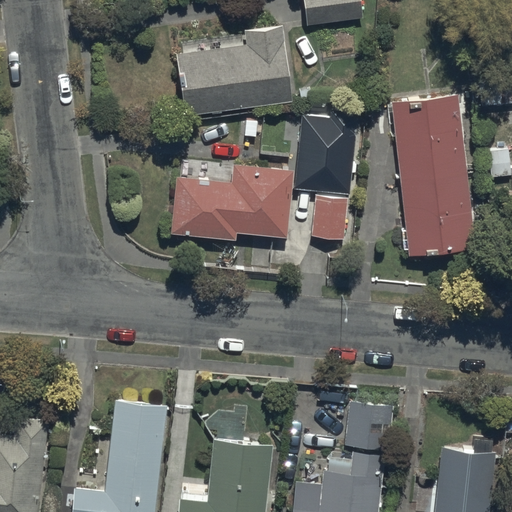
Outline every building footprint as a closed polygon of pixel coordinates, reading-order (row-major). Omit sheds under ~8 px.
[(358,0),(303,0),(306,18),(360,11),(358,0)] [(241,37),(175,45),(183,109),(291,95),(281,16),(239,21),(241,37)] [(511,65),(484,67),(486,100),(511,99),(511,65)] [(453,85),(388,93),(405,247),(471,239),(453,85)] [(507,142),(487,143),(489,173),(509,172),(507,142)] [(180,170),(175,169),(169,224),(234,231),(235,223),(287,229),(294,161),(232,154),(231,161),(182,156),(180,170)] [(349,173),(300,168),(296,210),(312,211),(310,230),(343,233),(349,173)] [(69,511),(152,511),(164,396),(112,391),(103,484),(72,481),(69,511)] [(320,476),(294,474),(290,511),(376,511),(389,398),(349,394),(344,439),(350,440),(349,454),(327,452),(326,462),(321,462),(320,476)] [(0,511),(35,511),(46,413),(15,409),(12,429),(0,427),(0,511)] [(181,489),(178,489),(175,511),(264,511),(271,437),(212,431),(207,486),(182,484),(181,489)] [(422,510),(407,509),(406,511),(483,511),(491,434),(471,432),(471,440),(438,437),(433,489),(424,488),(422,510)]
